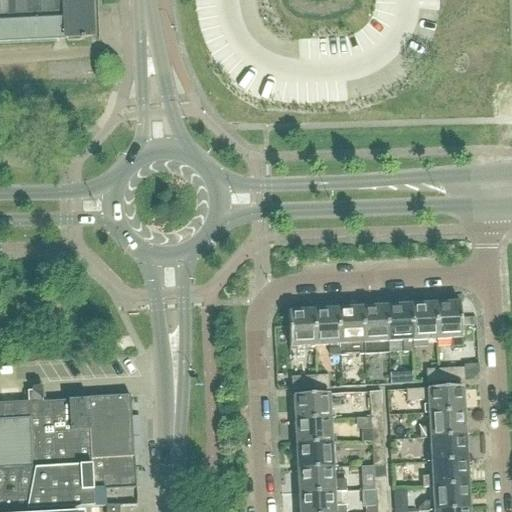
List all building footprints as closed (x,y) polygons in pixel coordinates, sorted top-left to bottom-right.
[(452,11),(454,35),(475,33),(475,26),(492,25),(491,8),(452,11)] [(62,13),(0,16),(0,42),(63,39),(62,13)] [(437,342),(451,342),(451,349),(454,352),(463,352),(462,340),(461,340),(460,305),(435,306),(437,342)] [(435,306),(410,308),(412,344),(437,342),(435,306)] [(386,309),(388,345),(412,344),(410,308),(386,309)] [(386,309),(362,310),(364,357),(388,356),(388,345),(386,309)] [(340,358),(364,357),(362,310),(337,311),(339,347),(340,358)] [(337,311),(313,312),(315,348),(339,347),(337,311)] [(315,348),(313,312),(288,313),(290,349),(315,348)] [(464,370),(438,372),(439,385),(464,384),(464,370)] [(427,386),(439,385),(438,372),(426,373),(427,386)] [(389,375),(390,387),(401,387),(401,374),(389,375)] [(291,393),(317,391),(316,377),(291,379),(291,393)] [(316,377),(317,391),(329,391),(328,377),(316,377)] [(428,416),(464,414),(463,389),(427,391),(427,389),(406,390),(407,401),(427,400),(428,416)] [(28,404),(0,405),(0,511),(22,511),(93,509),(92,493),(136,491),(134,458),(133,458),(130,398),(87,400),(87,402),(42,404),(42,400),(32,392),(28,392),(28,404)] [(370,407),(382,407),(382,394),(369,394),(370,407)] [(295,423),(331,421),(329,396),(293,398),(295,423)] [(370,419),(383,418),(382,407),(370,407),(370,419)] [(430,440),(466,438),(464,414),(428,416),(429,426),(418,427),(419,440),(429,439),(430,440)] [(383,418),(370,419),(371,432),(384,431),(383,418)] [(331,421),(295,423),(296,448),(332,446),(331,421)] [(384,431),(371,432),(371,444),(384,443),(384,431)] [(466,438),(430,440),(431,465),(467,463),(466,438)] [(372,456),(385,455),(384,443),(371,444),(372,456)] [(332,446),(296,448),(297,472),(333,470),(332,446)] [(373,468),(386,467),(385,455),(372,456),(373,468)] [(432,489),(468,487),(467,463),(431,465),(431,477),(421,478),(422,489),(432,488),(432,489)] [(373,480),(386,480),(386,467),(373,468),(373,480)] [(297,472),(299,496),(335,494),(334,493),(346,492),(345,480),(334,480),(333,470),(297,472)] [(373,480),(374,492),(387,492),(386,480),(373,480)] [(433,511),(454,511),(470,511),(468,487),(432,489),(433,511)] [(374,492),(375,504),(387,504),(387,492),(374,492)] [(345,511),(345,507),(335,508),(335,494),(299,496),(299,511),(345,511)]
